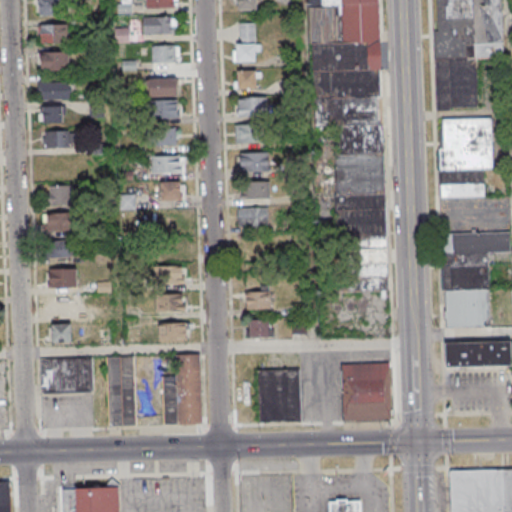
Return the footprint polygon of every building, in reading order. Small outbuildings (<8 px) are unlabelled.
[(38,0),(38,16),(59,16),(59,0),(38,0)] [(132,14),(132,0),(117,0),(117,14),(132,14)] [(236,0),(237,9),(257,9),(256,0),(236,0)] [(386,291),(379,0),(311,0),(316,193),(334,192),(336,292),(386,291)] [(503,57),(501,0),(434,0),(436,109),(478,108),(477,58),(503,57)] [(144,33),(174,33),(174,16),(144,16),(144,33)] [(237,61),(257,61),(257,23),(237,23),(237,61)] [(67,24),(40,24),(40,43),(67,43),(67,24)] [(114,43),(129,43),(129,27),(114,27),(114,43)] [(177,46),(151,46),(151,64),(177,64),(177,46)] [(69,52),(40,52),(40,70),(69,70),(69,52)] [(235,71),(235,89),(257,89),(257,71),(235,71)] [(149,77),(149,96),(177,96),(177,77),(149,77)] [(37,81),(37,99),(68,99),(68,81),(37,81)] [(267,117),(267,98),(236,98),(236,117),(267,117)] [(178,100),(153,100),(153,118),(178,118),(178,100)] [(40,123),(65,123),(65,106),(40,106),(40,123)] [(493,169),(492,118),(442,118),(443,148),(438,148),(439,198),(484,197),(484,169),(493,169)] [(235,142),(262,142),(262,124),(235,124),(235,142)] [(74,130),(40,130),(40,147),(74,147),(74,130)] [(175,130),(146,130),(146,146),(175,146),(175,130)] [(239,171),(269,171),(268,152),(239,152),(239,171)] [(185,174),(185,156),(152,156),(152,174),(185,174)] [(270,180),(241,180),(241,198),(270,198),(270,180)] [(160,183),(160,201),(182,201),(182,183),(160,183)] [(71,205),(71,186),(48,186),(48,205),(71,205)] [(268,227),(268,207),(238,207),(238,227),(268,227)] [(73,213),(48,213),(48,231),(73,231),(73,213)] [(490,254),(510,254),(510,233),(442,233),(443,327),(490,327),(490,254)] [(49,256),(73,256),(73,242),(49,242),(49,256)] [(157,267),(156,282),(183,283),(184,268),(157,267)] [(77,269),(48,269),(48,287),(77,287),(77,269)] [(245,309),(270,309),(270,289),(245,289),(245,309)] [(184,312),(184,295),(158,295),(158,312),(184,312)] [(79,296),(47,296),(47,313),(79,313),(79,296)] [(269,319),(249,319),(249,337),(269,337),(269,319)] [(71,341),(71,323),(51,323),(51,341),(71,341)] [(154,324),(154,341),(188,341),(188,324),(154,324)] [(511,340),(443,341),(444,367),(511,366),(511,340)] [(201,354),(175,354),(176,405),(164,406),(164,425),(202,424),(201,354)] [(136,356),(108,356),(108,426),(136,426),(136,356)] [(40,393),(94,393),(94,357),(40,357),(40,393)] [(341,420),(391,420),(391,363),(341,363),(341,420)] [(301,369),(258,369),(258,421),(301,421),(301,369)] [(511,511),(511,470),(451,470),(451,511),(511,511)] [(11,511),(11,481),(0,481),(0,511),(11,511)] [(61,487),(60,511),(119,511),(120,487),(61,487)] [(360,511),(361,499),(329,499),(329,511),(360,511)]
